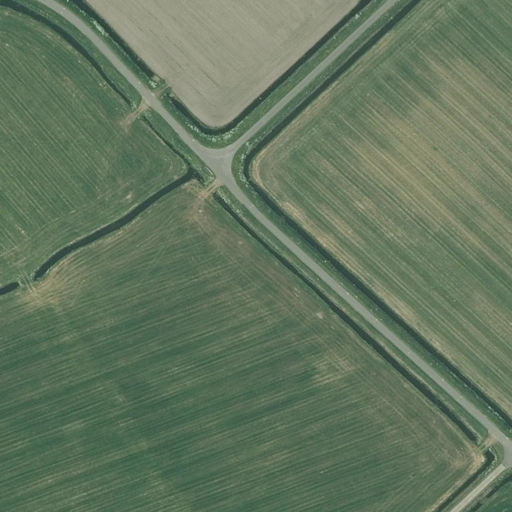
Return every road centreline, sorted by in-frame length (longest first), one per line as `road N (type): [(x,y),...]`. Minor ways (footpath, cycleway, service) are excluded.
road 1 (unclassified): [(215,164),(267,225),(511,447)]
road 2 (unclassified): [(215,164),(392,0)]
road 3 (unclassified): [(45,0),(76,21),(215,164)]
